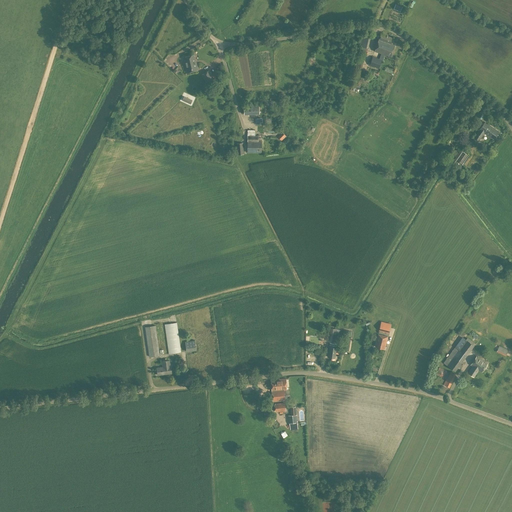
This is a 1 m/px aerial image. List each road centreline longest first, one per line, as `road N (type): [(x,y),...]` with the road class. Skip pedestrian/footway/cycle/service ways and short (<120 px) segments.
road 1 (unclassified): [(511,424),(407,387),(303,372),(0,407)]
road 2 (unclassified): [(511,134),(495,108),(389,26),(244,43),(218,41),(206,30)]
road 3 (track): [(70,0),(0,221)]
